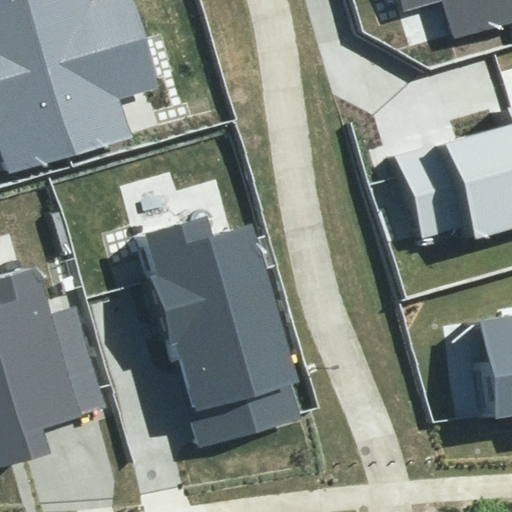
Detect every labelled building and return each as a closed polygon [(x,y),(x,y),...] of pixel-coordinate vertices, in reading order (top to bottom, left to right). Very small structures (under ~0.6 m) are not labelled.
[(0,0),(0,172),(131,142),(119,94),(159,84),(138,0),(0,0)] [(511,0),(404,0),(407,8),(434,0),(444,0),(457,39),(511,22),(511,0)] [(511,128),(404,153),(424,240),(511,219),(511,105),(509,106),(511,119),(511,128)] [(128,245),(116,248),(149,372),(168,367),(193,463),(301,435),(242,207),(201,217),(197,203),(122,222),(128,245)] [(0,446),(3,445),(0,436),(0,418),(96,391),(71,302),(37,311),(22,258),(0,264),(0,446)] [(511,315),(482,319),(493,418),(511,415),(511,315)]
